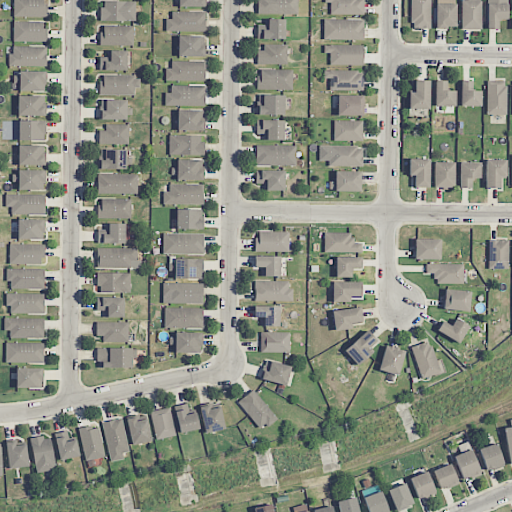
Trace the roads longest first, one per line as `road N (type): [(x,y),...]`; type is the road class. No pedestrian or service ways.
road 1 (residential): [(73,0),(70,403)]
road 2 (residential): [(231,0),(228,369)]
road 3 (residential): [(390,0),(388,285),(403,309)]
road 4 (residential): [(229,210),(511,213)]
road 5 (residential): [(228,369),(0,415)]
road 6 (residential): [(390,53),(511,54)]
